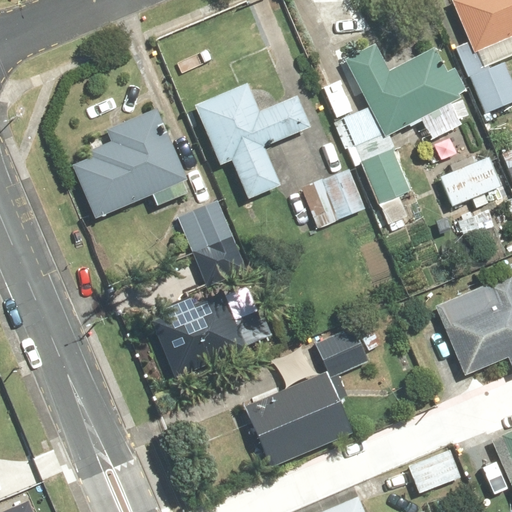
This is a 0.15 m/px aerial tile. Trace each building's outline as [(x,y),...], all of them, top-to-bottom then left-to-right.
[(511,103),(511,69),(506,55),(511,53),(511,0),(461,0),(476,35),(458,42),(486,114),(511,103)] [(378,36),(347,50),(373,101),(342,116),(354,141),(344,146),(352,161),(359,158),(392,225),(412,216),(415,214),(404,192),(417,185),(395,141),(448,115),(443,105),(471,91),(458,65),(454,67),(440,39),(391,63),(378,36)] [(252,84),(200,106),(224,161),(233,157),(248,190),(285,174),(270,141),(314,123),(299,88),(261,104),(252,84)] [(78,161),(101,213),(156,189),(163,206),(202,189),(163,99),(109,122),(114,135),(96,143),(100,152),(78,161)] [(511,150),(496,158),(510,185),(511,184),(511,150)] [(491,153),(444,173),(456,201),(473,194),(479,208),(501,198),(495,184),(503,181),(491,153)] [(343,166),(295,187),(314,232),(362,212),(343,166)] [(220,195),(180,209),(208,289),(249,274),(220,195)] [(511,269),(439,301),(469,372),(511,353),(511,269)] [(220,296),(157,323),(179,373),(241,347),(220,296)] [(363,430),(338,372),(372,358),(367,346),(382,340),(375,322),(360,329),(358,324),(318,341),(329,368),(247,403),(274,468),(363,430)] [(511,428),(494,436),(511,478),(511,428)] [(451,443),(408,460),(422,494),(465,477),(451,443)] [(372,511),(364,492),(315,511),(372,511)] [(30,511),(26,501),(0,511),(30,511)]
